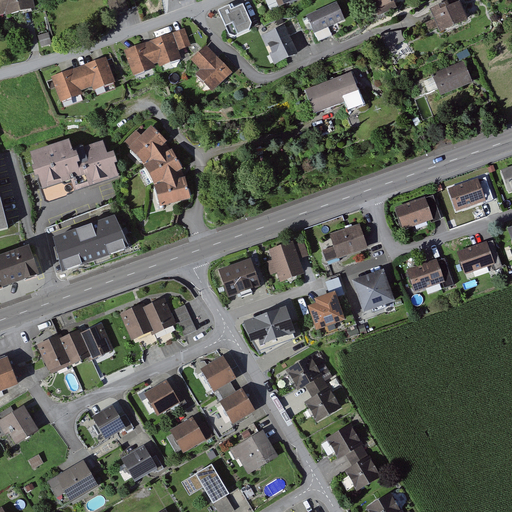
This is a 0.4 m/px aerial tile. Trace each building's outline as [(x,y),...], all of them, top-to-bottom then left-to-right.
[(0,0),(0,15),(35,7),(32,0),(0,0)] [(129,11),(126,0),(112,0),(116,14),(129,11)] [(274,0),(278,10),(301,0),(274,0)] [(367,0),(377,19),(409,5),(407,0),(367,0)] [(337,5),(307,19),(315,35),(345,21),(337,5)] [(462,5),(436,16),(443,34),(469,23),(462,5)] [(234,13),(223,18),(230,35),(237,32),(242,44),(254,39),(256,33),(247,13),(236,18),(234,13)] [(291,36),(303,32),(299,22),(288,26),(291,36)] [(262,36),(275,66),(298,55),(285,25),(262,36)] [(389,47),(405,43),(402,31),(386,34),(389,47)] [(185,32),(125,53),(134,77),(155,70),(154,67),(159,66),(160,68),(183,60),(180,54),(191,50),(185,32)] [(212,94),(231,75),(206,49),(194,62),(202,71),(196,77),(212,94)] [(106,59),(51,78),(60,103),(81,95),(80,93),(94,88),(95,91),(115,83),(106,59)] [(465,65),(416,86),(422,99),(437,92),(441,100),(473,86),(465,65)] [(351,76),(306,94),(315,116),(344,104),(347,111),(363,104),(351,76)] [(183,171),(172,152),(167,145),(153,128),(142,138),(138,134),(126,144),(145,167),(156,186),(161,208),(191,201),(186,179),(183,171)] [(69,142),(30,155),(42,192),(72,182),(75,192),(118,178),(106,142),(73,153),(69,142)] [(511,192),(511,168),(502,173),(509,194),(511,192)] [(448,192),(456,214),(487,202),(480,181),(448,192)] [(0,232),(9,231),(0,196),(0,232)] [(395,211),(402,231),(433,220),(426,199),(395,211)] [(49,230),(67,276),(131,252),(113,205),(49,230)] [(360,226),(331,237),(339,260),(368,249),(360,226)] [(293,243),(269,251),(281,284),(305,276),(293,243)] [(458,255),(465,275),(495,265),(488,244),(458,255)] [(0,258),(0,288),(39,274),(29,248),(0,258)] [(251,259),(219,271),(229,298),(261,287),(251,259)] [(445,284),(437,261),(407,272),(415,295),(445,284)] [(385,272),(354,283),(365,314),(396,303),(385,272)] [(316,332),(346,321),(336,294),(307,304),(316,332)] [(143,310),(152,332),(173,323),(163,301),(143,310)] [(123,314),(134,340),(152,332),(143,310),(141,306),(123,314)] [(196,332),(185,306),(174,311),(185,337),(196,332)] [(284,311),(246,326),(256,353),(295,338),(284,311)] [(80,334),(90,357),(112,348),(102,324),(80,334)] [(59,339),(70,366),(90,357),(80,334),(79,331),(59,339)] [(58,337),(38,345),(51,374),(70,366),(59,339),(58,337)] [(286,369),(299,391),(307,386),(323,377),(310,355),(286,369)] [(201,370),(214,391),(236,378),(223,357),(201,370)] [(0,360),(0,391),(18,384),(7,358),(0,360)] [(313,397),(330,387),(323,377),(307,386),(313,397)] [(145,394),(158,415),(180,402),(167,381),(145,394)] [(306,401),(319,423),(343,409),(330,387),(313,397),(306,401)] [(221,403),(233,423),(255,410),(243,390),(221,403)] [(113,405),(94,417),(108,440),(127,428),(113,405)] [(38,434),(23,409),(0,422),(0,428),(5,436),(9,433),(17,446),(38,434)] [(172,433),(184,452),(206,439),(194,419),(172,433)] [(327,437),(340,459),(347,455),(364,445),(351,423),(327,437)] [(263,432),(232,450),(247,476),(278,457),(263,432)] [(354,465),(370,456),(364,445),(347,455),(354,465)] [(123,460),(137,482),(158,469),(145,447),(123,460)] [(346,470),(359,492),(383,478),(370,456),(354,465),(346,470)] [(44,463),(40,457),(29,463),(33,469),(44,463)] [(99,486),(84,462),(48,483),(63,508),(99,486)] [(233,511),(239,509),(212,466),(183,484),(190,496),(202,489),(215,511),(233,511)] [(367,507),(370,511),(402,511),(391,493),(367,507)]
